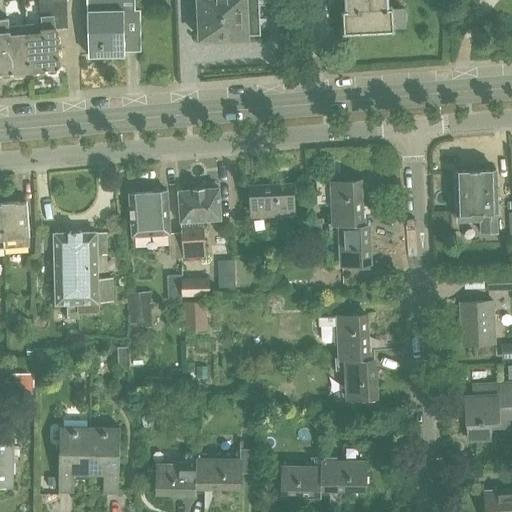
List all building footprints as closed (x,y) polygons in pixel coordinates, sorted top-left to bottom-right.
[(39,0),(41,21),(28,22),(32,71),(59,68),(56,28),(68,27),(67,0),(39,0)] [(87,0),(88,10),(88,54),(124,53),(124,10),(135,10),(135,0),(87,0)] [(189,0),(190,7),(199,7),(200,37),(248,35),(248,34),(260,33),(258,0),(189,0)] [(393,26),(405,25),(404,8),(392,9),(392,6),(387,7),(387,0),(346,0),(347,9),(344,9),(345,31),(393,28),(393,26)] [(9,18),(0,18),(0,73),(32,71),(28,22),(9,23),(9,18)] [(222,68),(223,78),(256,76),(255,66),(222,68)] [(482,232),(498,231),(497,211),(498,211),(496,168),(455,170),(456,212),(481,211),(482,232)] [(327,181),(327,182),(321,182),(321,178),(316,179),(317,205),(328,204),(329,222),(368,220),(368,208),(362,208),(360,180),(327,181)] [(292,183),(251,185),(253,237),(267,237),(266,213),(294,211),(292,183)] [(181,228),(204,226),(203,219),(221,218),(219,186),(178,189),(181,221),(181,228)] [(167,190),(150,191),(152,234),(168,232),(170,257),(180,257),(179,232),(170,232),(167,190)] [(152,234),(150,191),(129,193),(132,235),(152,234)] [(27,200),(1,202),(1,247),(3,247),(4,247),(30,244),(27,200)] [(368,220),(329,222),(329,236),(340,235),(342,263),(355,262),(355,268),(370,267),(369,262),(370,262),(368,220)] [(206,256),(204,226),(181,228),(181,232),(183,258),(206,256)] [(69,232),(54,232),(56,302),(67,302),(67,317),(79,317),(79,311),(79,306),(74,306),(73,298),(74,298),(72,231),(69,231),(69,232)] [(82,231),(72,231),(74,298),(73,298),(74,306),(79,306),(79,311),(98,310),(98,301),(113,300),(112,277),(97,277),(97,253),(106,253),(106,231),(82,232),(82,231)] [(511,271),(486,272),(487,289),(511,288),(511,271)] [(181,299),(180,274),(167,275),(169,299),(181,299)] [(211,276),(181,277),(182,296),(211,295),(211,276)] [(235,293),(235,277),(220,277),(220,294),(235,293)] [(132,327),(152,325),(148,290),(129,292),(132,327)] [(463,343),(495,342),(494,299),(461,300),(463,343)] [(207,329),(206,300),(183,301),(184,329),(207,329)] [(366,314),(333,315),(318,316),(318,325),(321,325),(322,342),(334,342),(335,357),(374,355),(374,342),(368,342),(366,314)] [(511,342),(502,343),(503,359),(511,358),(511,342)] [(117,346),(119,370),(130,369),(129,345),(117,346)] [(32,370),(32,372),(34,372),(47,372),(46,347),(35,347),(35,350),(27,350),(27,370),(32,370)] [(374,355),(335,357),(335,370),(347,369),(348,397),(376,395),(374,355)] [(271,366),(266,366),(266,365),(254,365),(254,374),(266,374),(271,374),(271,366)] [(32,372),(9,372),(9,393),(34,393),(34,372),(32,372)] [(172,380),(172,388),(182,388),(182,380),(172,380)] [(473,402),(465,402),(467,436),(491,435),(490,423),(500,423),(500,415),(511,414),(511,382),(472,385),(473,402)] [(21,409),(20,412),(22,416),(26,416),(29,414),(30,410),(28,407),(24,407),(21,409)] [(368,433),(390,434),(390,419),(369,418),(368,433)] [(73,468),(88,468),(89,425),(60,424),(59,472),(73,472),(73,468)] [(89,425),(88,468),(105,469),(105,473),(119,473),(120,426),(89,425)] [(0,484),(12,485),(13,429),(0,428),(0,484)] [(325,455),(325,494),(336,494),(336,488),(365,489),(366,444),(345,443),(345,455),(325,455)] [(158,491),(199,492),(199,452),(186,452),(186,463),(158,463),(158,491)] [(199,452),(199,492),(211,492),(211,486),(240,487),(240,453),(199,452)] [(283,493),(325,494),(325,455),(311,455),(311,466),(283,465),(283,493)] [(511,511),(511,490),(485,492),(486,511),(511,511)]
